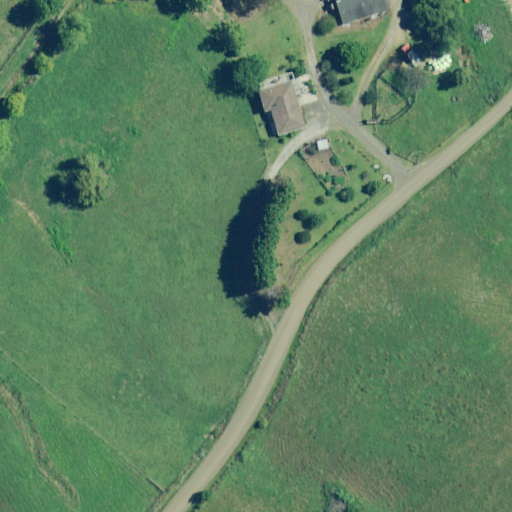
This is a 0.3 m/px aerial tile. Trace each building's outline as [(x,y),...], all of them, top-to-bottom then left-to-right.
[(388,11),(384,0),(346,0),(335,4),(342,26),(388,11)] [(491,34),(483,26),(473,36),(480,44),(491,34)] [(421,64),(434,50),(425,42),(412,55),(421,64)] [(334,48),(324,53),(331,70),(341,65),(334,48)] [(343,69),(333,72),(337,84),(347,80),(343,69)] [(316,103),(299,108),(296,99),(301,98),(296,81),(257,93),(263,113),(270,111),(278,137),(305,129),(303,121),(320,116),(316,103)] [(328,137),(315,139),(317,153),(330,151),(328,137)]
